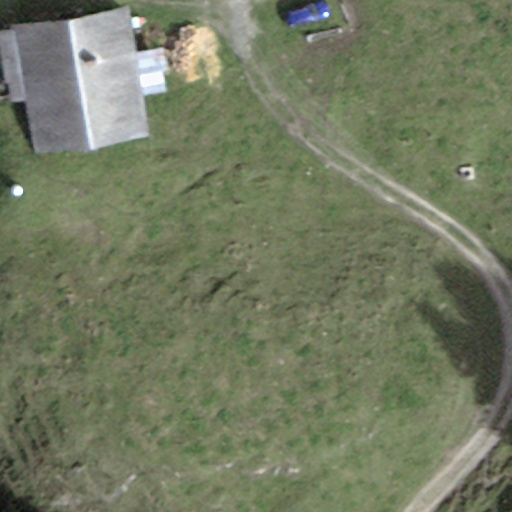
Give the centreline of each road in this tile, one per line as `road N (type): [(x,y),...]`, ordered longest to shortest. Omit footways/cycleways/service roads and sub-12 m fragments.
road 1 (track): [(511,321),(476,248),(341,167),(226,19)]
road 2 (track): [(423,511),(509,417),(511,400)]
